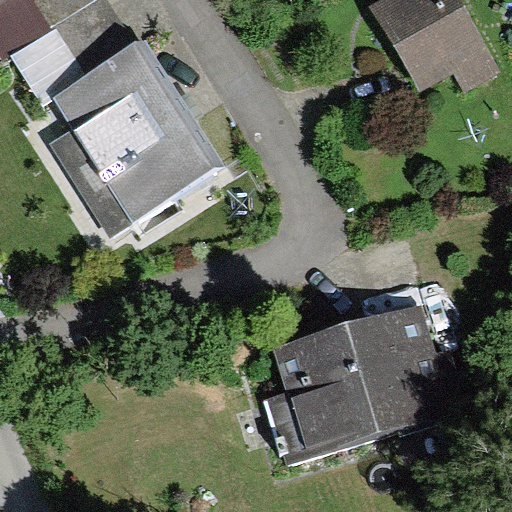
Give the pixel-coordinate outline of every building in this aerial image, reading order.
[(13,61),(55,34),(32,0),(22,0),(0,14),(0,61),(3,67),(13,61)] [(32,0),(55,34),(106,3),(104,0),(0,0),(0,14),(22,0),(32,0)] [(455,0),(396,0),(370,16),(420,101),(491,59),(455,0)] [(111,248),(222,179),(142,51),(138,53),(106,3),(55,34),(87,86),(54,107),(72,135),(49,150),(111,248)] [(87,86),(55,34),(13,61),(45,112),(54,107),(87,86)] [(288,472),(454,425),(422,315),(275,357),(287,398),(268,404),(288,472)]
